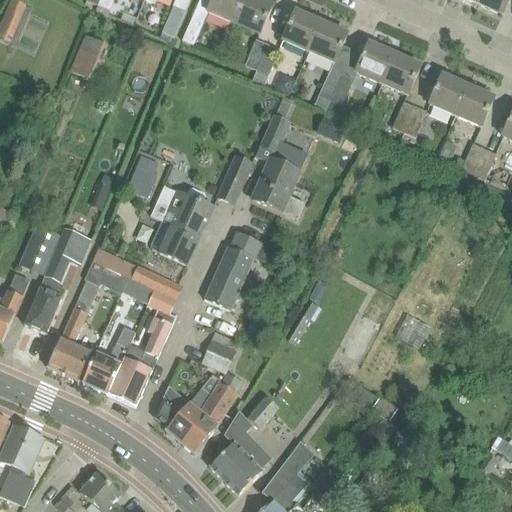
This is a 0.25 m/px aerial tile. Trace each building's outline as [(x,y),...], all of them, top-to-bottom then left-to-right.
[(101,0),(98,8),(110,12),(115,0),(101,0)] [(213,0),(207,14),(226,22),(233,25),(243,0),(213,0)] [(272,8),(253,0),(243,0),(233,25),(260,37),(272,8)] [(502,17),(509,0),(478,0),(476,5),(502,17)] [(30,11),(14,4),(0,35),(0,42),(14,49),(30,11)] [(173,8),(162,34),(174,39),(185,13),(173,8)] [(295,13),(287,32),(282,43),(310,55),(323,25),(295,13)] [(205,22),(193,17),(182,43),(194,48),(205,22)] [(334,66),(339,55),(347,36),(323,25),(310,55),(334,66)] [(69,74),(93,84),(108,48),(85,38),(69,74)] [(246,69),(256,73),(258,74),(269,48),(257,43),(246,69)] [(356,75),(382,86),(394,57),(369,45),(356,75)] [(258,74),(256,73),(251,83),(263,88),(267,78),(269,79),(280,53),(269,48),(258,74)] [(408,97),(412,86),(420,68),(394,57),(382,86),(408,97)] [(331,73),(321,96),(319,95),(314,108),(325,114),(330,103),(332,104),(344,79),(331,73)] [(429,107),(455,118),(468,89),(442,77),(429,107)] [(354,83),(344,79),(332,104),(343,109),(354,83)] [(481,129),(486,118),(494,100),(468,89),(455,118),(481,129)] [(394,131),(404,135),(415,110),(405,105),(394,131)] [(404,135),(416,140),(427,115),(415,110),(404,135)] [(511,116),(502,139),(511,142),(511,116)] [(269,164),(252,202),(282,215),(282,214),(297,221),(305,205),(289,198),(300,175),(299,174),(307,157),(281,145),(289,126),(282,123),(274,119),(272,119),(259,149),(260,149),(256,159),(269,164)] [(313,119),(305,131),(326,145),(334,132),(313,119)] [(340,126),(333,141),(340,144),(347,129),(340,126)] [(463,173),(473,177),(484,152),(474,147),(463,173)] [(496,157),(484,152),(473,177),(485,182),(496,157)] [(153,175),(157,165),(141,158),(127,192),(148,201),(155,184),(152,182),(155,175),(153,175)] [(218,199),(234,207),(252,166),(236,159),(218,199)] [(91,209),(97,190),(87,187),(82,206),(91,209)] [(199,241),(213,211),(202,206),(206,199),(204,195),(193,190),(189,192),(186,198),(164,188),(150,219),(165,225),(165,224),(199,241)] [(129,224),(124,241),(137,244),(141,228),(129,224)] [(165,224),(165,225),(162,230),(169,233),(159,255),(152,252),(186,268),(199,241),(165,224)] [(37,228),(19,267),(43,278),(60,238),(37,228)] [(43,278),(45,279),(40,291),(25,327),(47,336),(62,300),(61,299),(63,296),(56,293),(59,285),(60,286),(70,263),(78,266),(89,241),(65,230),(61,239),(60,238),(43,278)] [(204,302),(230,313),(254,260),(261,245),(238,235),(231,251),(228,249),(204,302)] [(96,252),(91,263),(92,264),(127,280),(129,281),(137,285),(139,286),(153,293),(176,303),(181,292),(176,289),(144,275),(96,252)] [(84,282),(84,284),(85,284),(99,290),(100,287),(122,297),(123,294),(129,281),(127,280),(92,264),(84,282)] [(4,302),(0,300),(0,343),(2,345),(30,283),(16,277),(4,302)] [(129,281),(123,294),(131,298),(137,285),(129,281)] [(147,333),(152,336),(144,354),(130,348),(107,397),(136,410),(176,319),(170,316),(176,303),(153,293),(147,307),(157,312),(147,333)] [(56,352),(48,370),(78,384),(87,366),(91,355),(74,347),(87,317),(74,312),(61,341),(56,352)] [(107,397),(130,348),(129,347),(135,335),(124,330),(108,363),(95,357),(83,386),(107,397)] [(279,335),(249,390),(271,402),(301,348),(279,335)] [(207,354),(230,364),(235,353),(212,342),(207,354)] [(225,376),(230,364),(207,354),(202,365),(225,376)] [(168,389),(155,420),(168,431),(166,434),(183,448),(191,438),(189,437),(198,427),(195,424),(198,419),(211,398),(219,385),(211,380),(182,415),(165,400),(170,389),(168,389)] [(183,448),(194,457),(217,428),(237,397),(219,385),(211,398),(198,419),(195,424),(198,427),(189,437),(191,438),(183,448)] [(278,411),(266,400),(248,421),(260,431),(278,411)] [(224,456),(210,470),(238,498),(252,484),(262,474),(261,473),(267,467),(271,463),(244,436),(251,429),(239,417),(225,438),(230,443),(234,446),(224,456)] [(0,447),(2,444),(10,425),(0,421),(0,447)] [(407,428),(400,438),(424,455),(431,446),(407,428)] [(14,429),(6,448),(0,461),(0,462),(12,468),(0,496),(0,498),(24,509),(36,484),(25,479),(27,474),(29,475),(43,442),(14,429)] [(511,447),(503,442),(496,452),(511,462),(511,447)] [(263,511),(291,511),(297,507),(295,505),(314,484),(299,471),(313,455),(300,443),(264,492),(273,502),(263,511)] [(97,476),(80,496),(93,507),(98,511),(123,511),(124,511),(115,504),(121,497),(97,476)] [(326,511),(341,492),(325,480),(302,511),(299,509),(297,507),(291,511),(326,511)] [(67,497),(56,508),(59,511),(66,511),(74,504),(67,497)]
